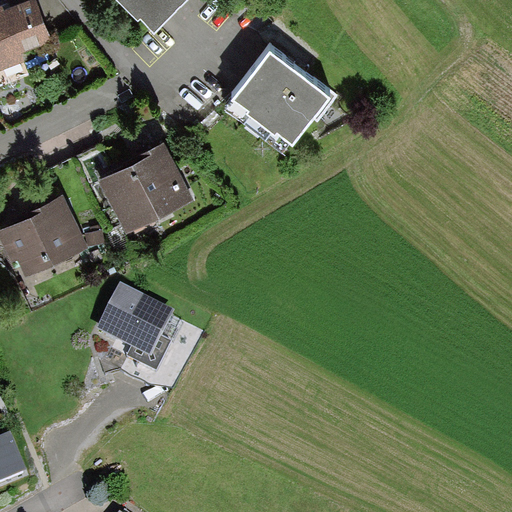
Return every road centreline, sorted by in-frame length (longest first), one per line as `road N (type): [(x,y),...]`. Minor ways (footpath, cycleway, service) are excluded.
road 1 (track): [(449,0),(468,20),(466,53),(384,120)]
road 2 (residential): [(0,148),(120,89)]
